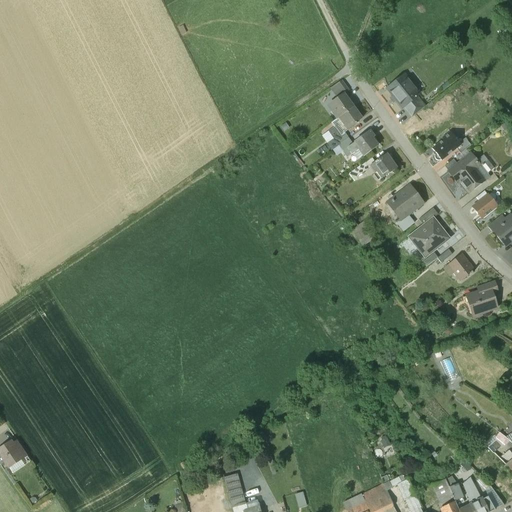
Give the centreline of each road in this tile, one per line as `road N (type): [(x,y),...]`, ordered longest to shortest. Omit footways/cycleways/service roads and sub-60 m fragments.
road 1 (track): [(0,310),(351,65)]
road 2 (residential): [(511,275),(483,250),(351,65)]
